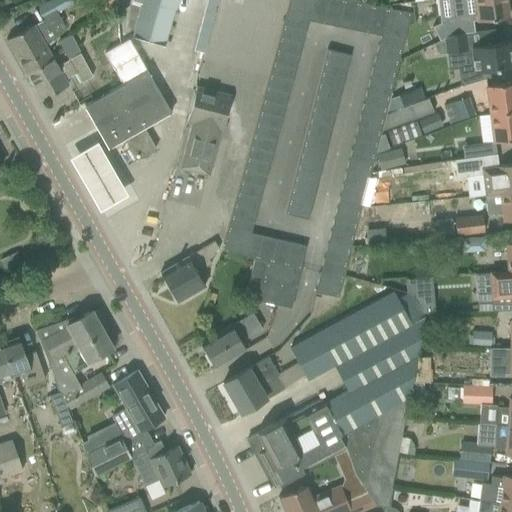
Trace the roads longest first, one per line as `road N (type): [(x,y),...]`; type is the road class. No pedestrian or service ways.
road 1 (tertiary): [(237,511),(116,277)]
road 2 (tertiary): [(116,277),(0,74)]
road 3 (residential): [(0,316),(116,277)]
